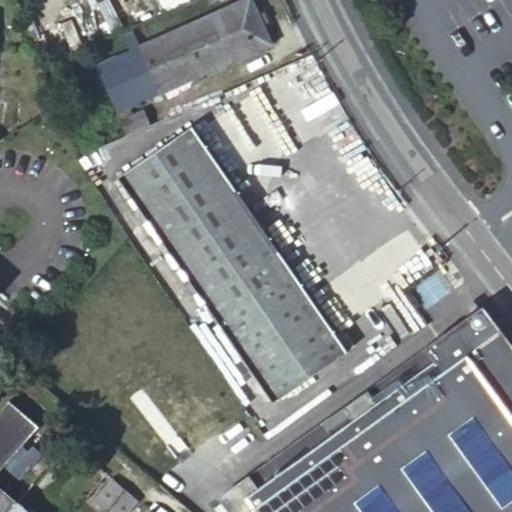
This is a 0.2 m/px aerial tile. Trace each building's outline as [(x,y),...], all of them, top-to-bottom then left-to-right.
[(252,54),(272,45),(252,0),(240,0),(230,4),(231,7),(143,46),(137,32),(127,36),(133,50),(99,66),(119,110),(251,52),(252,54)] [(302,134),(322,122),(300,86),(281,98),(302,134)] [(129,133),(151,123),(145,109),(123,118),(129,133)] [(186,142),(172,151),(244,253),(257,244),(186,142)] [(324,369),(314,355),(286,314),(244,253),(172,151),(168,144),(117,179),(273,405),(324,369)] [(511,511),(511,336),(492,308),(237,489),(252,511),(511,511)] [(286,314),(314,355),(323,348),(295,308),(286,314)] [(0,511),(5,511),(14,503),(15,502),(0,488),(0,468),(10,458),(17,465),(12,470),(23,480),(44,456),(33,447),(25,456),(17,449),(38,425),(8,399),(0,408),(0,511)] [(108,511),(128,490),(115,479),(96,502),(107,511),(108,511)] [(128,490),(108,511),(130,511),(140,501),(128,490)] [(23,511),(14,503),(5,511),(23,511)]
